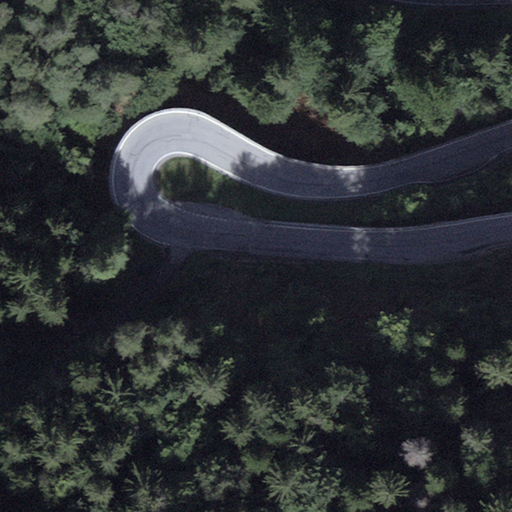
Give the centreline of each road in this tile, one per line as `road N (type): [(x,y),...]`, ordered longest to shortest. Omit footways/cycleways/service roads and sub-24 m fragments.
road 1 (tertiary): [(511,230),(370,245),(219,233),(163,222),(147,210),(134,181),(140,152),(177,128),(206,134),(274,173),(331,181),(395,174),(511,133)]
road 2 (track): [(188,228),(125,323),(0,398)]
